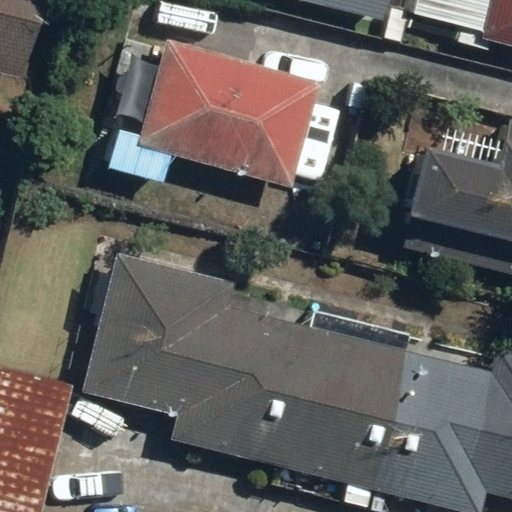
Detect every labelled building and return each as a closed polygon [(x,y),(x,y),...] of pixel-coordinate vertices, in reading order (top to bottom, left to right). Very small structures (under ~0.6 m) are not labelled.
[(0,0),(0,76),(5,78),(25,0),(0,0)] [(306,0),(371,17),(375,0),(306,0)] [(511,0),(405,0),(399,21),(511,52),(511,0)] [(156,32),(121,144),(275,191),(310,78),(156,32)] [(477,166),(408,147),(380,248),(511,283),(511,126),(490,120),(477,166)] [(345,148),(302,136),(282,211),(326,222),(345,148)] [(225,284),(105,254),(70,394),(166,417),(160,441),(443,511),(470,511),(475,494),(511,502),(511,355),(486,349),(485,355),(403,334),(399,354),(219,309),(225,284)] [(0,511),(33,511),(64,386),(0,370),(0,511)]
